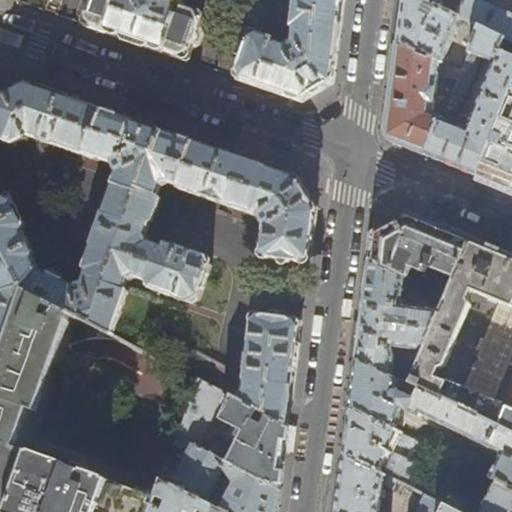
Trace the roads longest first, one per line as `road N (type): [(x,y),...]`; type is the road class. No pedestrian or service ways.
road 1 (residential): [(354,152),(0,36)]
road 2 (residential): [(354,152),(307,511)]
road 3 (residential): [(511,217),(354,152)]
road 4 (residential): [(373,0),(354,152)]
